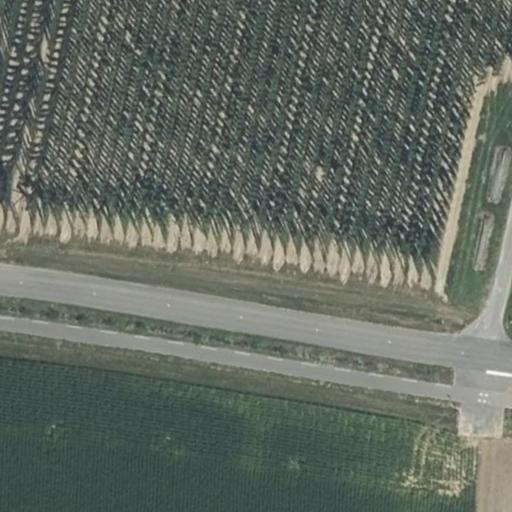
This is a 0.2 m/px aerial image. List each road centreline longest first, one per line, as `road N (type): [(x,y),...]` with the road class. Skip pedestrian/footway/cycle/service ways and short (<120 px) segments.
road 1 (tertiary): [(511,358),(0,280)]
road 2 (track): [(475,354),(511,229)]
